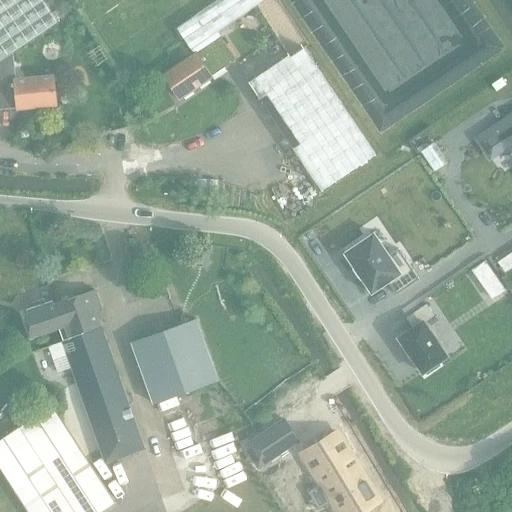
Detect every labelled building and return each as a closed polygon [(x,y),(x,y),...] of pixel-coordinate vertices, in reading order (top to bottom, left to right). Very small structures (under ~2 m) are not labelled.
[(42,0),(0,0),(0,61),(12,53),(58,23),(42,0)] [(217,0),(176,27),(194,54),(220,37),(221,36),(218,33),(217,32),(263,0),(217,0)] [(236,60),(220,38),(198,53),(197,53),(194,55),(164,75),(180,98),(236,60)] [(289,54),(247,82),(258,97),(321,192),(376,155),(370,146),(314,59),(305,46),(290,57),(289,54)] [(0,110),(18,109),(56,106),(53,77),(14,82),(12,53),(0,61),(0,110)] [(511,117),(479,139),(491,155),(510,142),(511,144),(511,117)] [(433,142),(420,152),(434,171),(447,162),(433,142)] [(388,255),(373,233),(344,252),(371,293),(387,282),(396,294),(418,279),(398,248),(388,255)] [(196,250),(194,265),(208,267),(210,251),(196,250)] [(511,262),(507,255),(497,262),(504,273),(511,267),(511,262)] [(485,261),(471,270),(478,280),(492,271),(485,261)] [(95,293),(58,305),(65,326),(58,328),(59,330),(57,330),(61,342),(48,346),(57,372),(71,367),(106,462),(144,449),(133,417),(96,311),(102,309),(95,293)] [(32,339),(57,330),(59,330),(58,328),(65,326),(58,305),(54,306),(53,302),(27,311),(28,315),(24,316),(32,339)] [(413,328),(398,338),(407,351),(406,351),(413,360),(422,373),(425,371),(427,374),(440,365),(437,362),(447,356),(423,322),(433,315),(426,304),(406,318),(413,328)] [(154,404),(216,381),(195,321),(132,343),(154,404)] [(101,511),(115,504),(79,449),(52,406),(0,439),(0,470),(27,511),(101,511)] [(284,419),(243,445),(257,467),(298,441),(284,419)] [(338,435),(304,456),(321,483),(327,480),(337,496),(331,500),(338,511),(346,511),(352,508),(353,510),(376,496),(338,435)]
